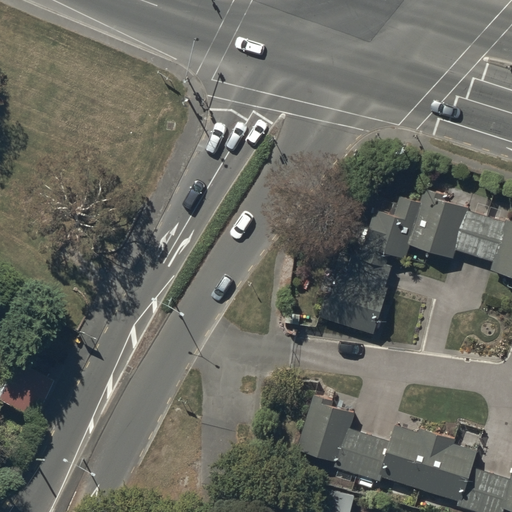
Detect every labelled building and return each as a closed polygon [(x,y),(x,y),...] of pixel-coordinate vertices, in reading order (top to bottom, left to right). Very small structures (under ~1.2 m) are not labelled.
[(458,248),(470,211),(471,206),(451,199),(453,193),(430,186),(425,201),(412,241),(456,255),(458,248)] [(412,241),(425,201),(404,194),(398,212),(378,205),(362,254),(388,262),(391,250),(408,255),(412,241)] [(477,254),(488,217),(470,211),(458,248),(477,254)] [(507,223),(488,217),(477,254),(496,260),(507,223)] [(511,218),(509,218),(507,223),(496,260),(493,268),(511,273),(511,218)] [(388,262),(362,254),(357,252),(349,274),(386,286),(394,264),(388,262)] [(390,287),(386,286),(349,274),(345,272),(338,292),(330,290),(322,315),(375,332),(390,287)] [(0,344),(1,345),(12,323),(0,316),(0,344)] [(0,385),(0,399),(29,414),(47,378),(12,360),(0,385)] [(351,427),(356,412),(335,405),(336,400),(317,394),(301,447),(341,460),(351,427)] [(383,473),(424,485),(441,432),(424,426),(421,434),(398,426),(393,440),(383,473)] [(360,472),(372,433),(351,427),(341,460),(339,465),(360,472)] [(458,437),(441,432),(424,485),(464,498),(474,466),(478,451),(456,444),(458,437)] [(383,473),(393,440),(372,433),(360,472),(381,479),(383,473)] [(496,473),(474,466),(464,498),(462,504),(484,511),(496,473)] [(503,511),(505,507),(511,485),(511,477),(496,473),(484,511),(486,511),(503,511)] [(354,511),(358,496),(308,484),(302,511),(354,511)]
